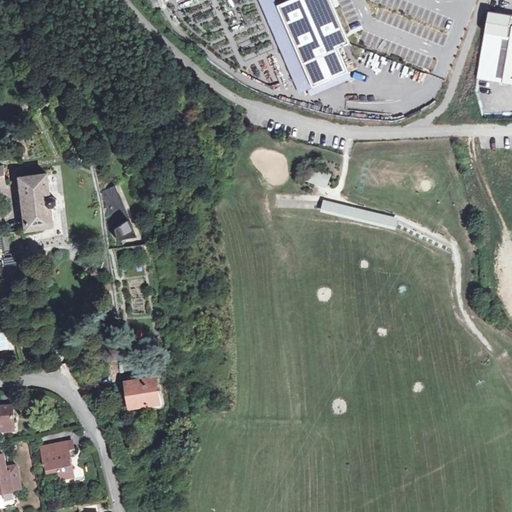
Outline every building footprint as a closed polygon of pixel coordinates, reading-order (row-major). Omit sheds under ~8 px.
[(330,0),(287,0),(275,5),(314,92),(351,76),(339,49),(350,45),(330,0)] [(510,39),(502,84),(511,85),(511,17),(489,14),(485,35),(510,39)] [(304,180),(326,187),(330,177),(308,169),(304,180)] [(21,178),(27,231),(54,227),(52,208),(54,208),(58,205),(57,200),(54,198),(51,198),(48,175),(21,178)] [(115,186),(102,191),(114,222),(118,241),(136,238),(115,186)] [(321,211),(395,228),(396,221),(323,204),(321,211)] [(0,258),(0,264),(4,267),(8,261),(7,259),(2,255),(0,258)] [(10,266),(4,267),(7,282),(13,281),(10,266)] [(127,392),(126,393),(127,399),(129,399),(130,409),(160,404),(155,377),(126,382),(127,392)] [(15,430),(14,416),(10,416),(9,406),(0,406),(0,426),(1,431),(15,430)] [(46,474),(58,471),(60,480),(74,477),(68,451),(74,450),(72,441),(41,447),(46,474)] [(0,493),(14,491),(10,472),(6,472),(3,455),(0,455),(0,493)]
